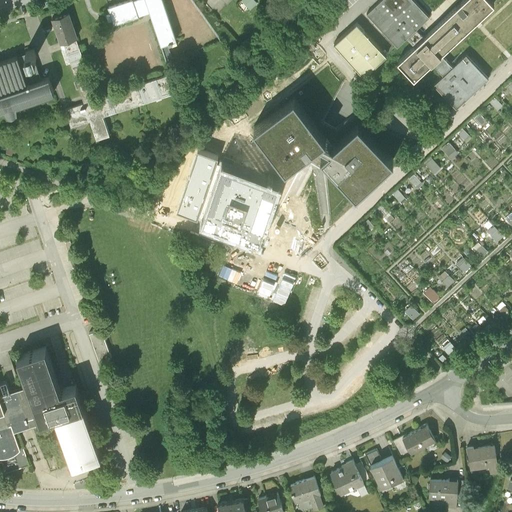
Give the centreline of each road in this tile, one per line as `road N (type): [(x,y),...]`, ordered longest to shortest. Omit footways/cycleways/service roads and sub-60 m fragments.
road 1 (tertiary): [(441,388),(380,422),(243,476),(120,500),(0,498)]
road 2 (unclassified): [(511,68),(304,268),(294,268)]
road 3 (unknown): [(294,268),(147,215)]
